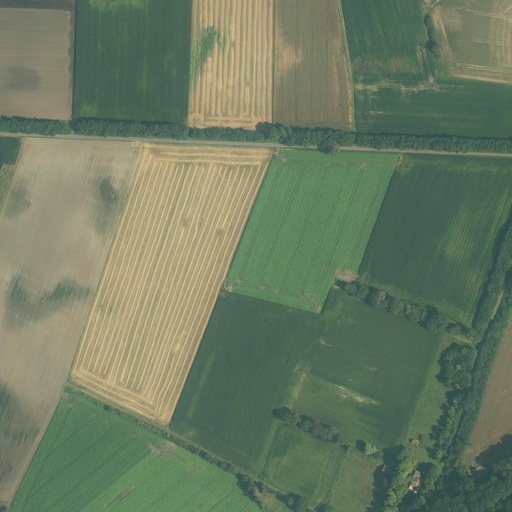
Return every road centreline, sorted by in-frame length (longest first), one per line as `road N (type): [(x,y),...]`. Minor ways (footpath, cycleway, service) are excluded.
road 1 (unclassified): [(511,156),(0,134)]
road 2 (track): [(316,511),(170,433)]
road 3 (track): [(475,360),(429,507)]
road 4 (track): [(338,0),(353,149)]
